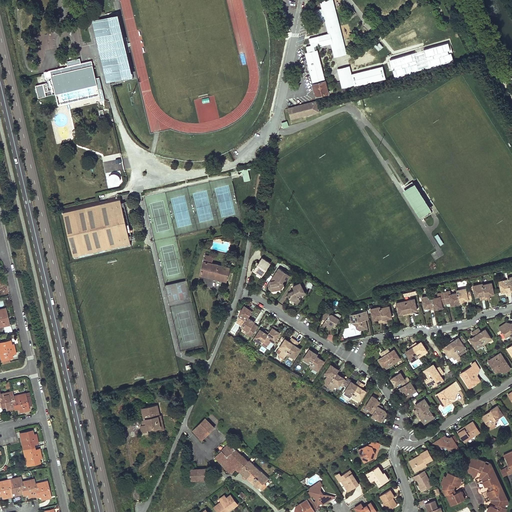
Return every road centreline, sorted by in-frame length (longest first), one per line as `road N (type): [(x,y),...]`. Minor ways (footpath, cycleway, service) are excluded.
road 1 (primary): [(0,81),(100,511)]
road 2 (residential): [(142,511),(239,290)]
road 3 (residential): [(511,306),(445,328),(419,325),(375,338),(356,358)]
road 4 (residential): [(239,290),(274,125)]
road 5 (residential): [(239,290),(356,358)]
road 6 (residential): [(399,432),(421,436),(511,379)]
road 7 (residential): [(301,0),(274,125)]
road 8 (residential): [(4,252),(31,369)]
